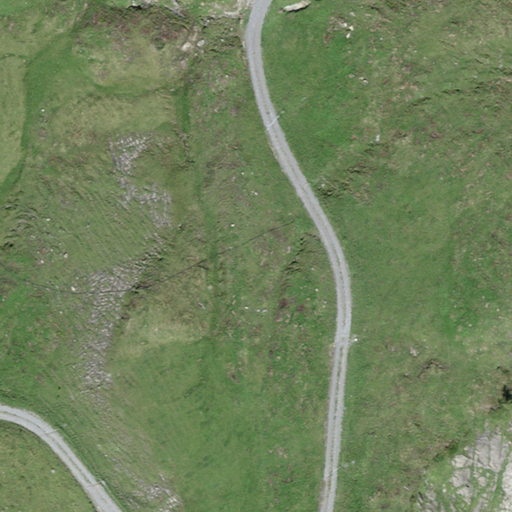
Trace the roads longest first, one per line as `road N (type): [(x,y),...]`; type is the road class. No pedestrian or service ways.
road 1 (track): [(325,511),(342,274),(265,108),(252,38),(263,0)]
road 2 (track): [(0,411),(44,429),(113,511)]
